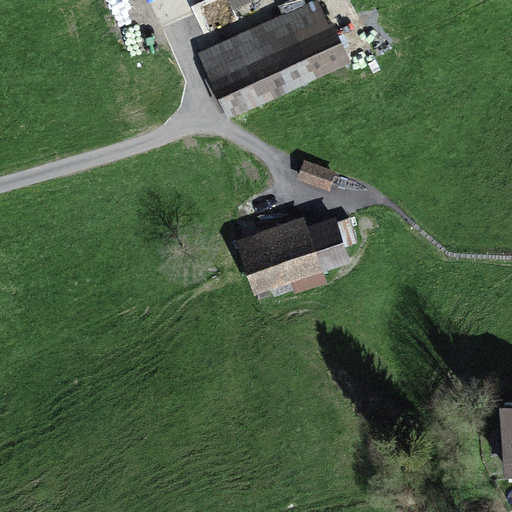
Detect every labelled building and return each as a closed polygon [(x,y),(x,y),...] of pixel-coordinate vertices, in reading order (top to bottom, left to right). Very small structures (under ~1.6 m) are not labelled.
[(198,54),(229,122),(351,64),(333,24),(329,25),(319,1),(198,54)] [(336,172),(304,161),(297,180),(329,193),(336,172)] [(336,212),(308,221),(324,268),(351,258),(336,212)] [(305,213),(237,235),(259,301),(295,289),(296,293),(328,281),(324,268),(308,221),(305,213)] [(511,394),(499,395),(505,465),(511,464),(511,394)]
